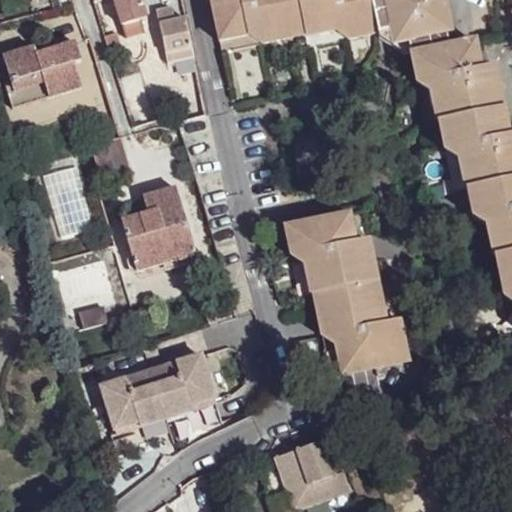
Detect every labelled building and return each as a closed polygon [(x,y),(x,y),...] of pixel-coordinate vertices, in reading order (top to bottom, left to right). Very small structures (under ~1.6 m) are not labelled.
[(92,0),(93,2),(101,0),(114,0),(122,26),(145,19),(139,0),(92,0)] [(319,21),(321,35),(339,31),(351,42),(368,39),(365,26),(378,23),(374,0),(216,0),(220,25),(236,22),(239,35),(251,33),(270,44),(298,40),(296,24),(319,21)] [(389,0),(395,33),(412,43),(455,34),(449,0),(389,0)] [(171,14),(157,17),(169,64),(193,58),(186,20),(174,23),(171,14)] [(145,19),(122,26),(124,31),(148,24),(145,19)] [(296,24),(298,40),(321,35),(319,21),(296,24)] [(236,22),(220,25),(222,38),(239,35),(236,22)] [(378,23),(365,26),(368,39),(381,36),(378,23)] [(36,50),(3,59),(15,96),(9,97),(14,111),(83,89),(75,66),(84,63),(77,45),(38,56),(36,50)] [(480,46),(416,58),(417,69),(407,72),(410,87),(429,101),(433,115),(445,113),(448,127),(451,140),(437,143),(440,155),(460,174),(462,184),(476,182),(478,195),(479,209),(465,211),(467,226),(486,236),(489,250),(501,249),(504,262),(506,273),(493,275),(499,305),(511,314),(511,138),(499,69),(485,71),(484,64),(480,46)] [(416,58),(406,59),(407,72),(417,69),(416,58)] [(445,113),(433,115),(435,130),(448,127),(445,113)] [(448,127),(435,130),(437,143),(451,140),(448,127)] [(91,147),(100,178),(131,170),(122,139),(91,147)] [(476,182),(462,184),(463,197),(478,195),(476,182)] [(172,187),(138,196),(143,214),(116,222),(127,256),(128,261),(172,250),(175,260),(191,254),(172,187)] [(478,195),(463,197),(465,211),(479,209),(478,195)] [(350,214),(292,225),(295,238),(281,241),(288,271),(308,282),(310,296),(324,295),(327,308),(330,324),(317,327),(319,340),(335,353),(337,365),(350,363),(354,375),(409,365),(401,325),(387,327),(378,283),(371,255),(359,256),(350,214)] [(292,225),(280,228),(281,241),(295,238),(292,225)] [(489,250),(489,254),(491,264),(504,262),(501,249),(489,250)] [(175,260),(172,250),(128,261),(127,256),(124,258),(123,260),(124,266),(128,270),(133,271),(160,265),(162,270),(177,265),(175,260)] [(504,262),(491,264),(493,275),(506,273),(504,262)] [(324,295),(310,296),(314,312),(327,308),(324,295)] [(225,300),(200,307),(204,323),(230,318),(225,300)] [(327,308),(314,312),(317,327),(330,324),(327,308)] [(201,359),(150,374),(163,421),(215,405),(201,359)] [(350,363),(337,365),(342,378),(354,375),(350,363)] [(150,374),(98,388),(112,434),(163,421),(150,374)] [(322,443),(299,452),(314,489),(337,480),(322,443)]
